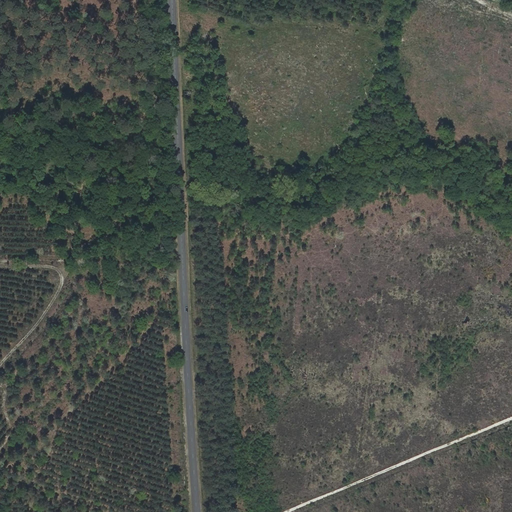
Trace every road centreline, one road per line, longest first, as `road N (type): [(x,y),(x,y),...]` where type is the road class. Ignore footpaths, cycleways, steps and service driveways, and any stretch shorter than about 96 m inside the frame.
road 1 (tertiary): [(172,0),(196,511)]
road 2 (track): [(286,511),(511,417)]
